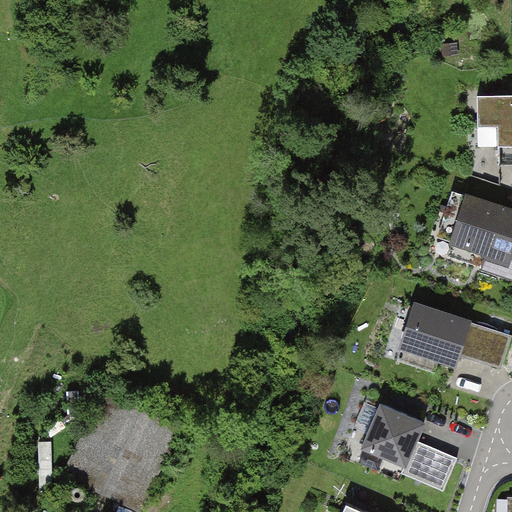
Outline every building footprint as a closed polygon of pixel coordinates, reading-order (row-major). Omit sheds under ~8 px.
[(511,102),(477,103),(478,137),(498,137),(498,152),(511,151),(511,102)] [(511,260),(511,215),(465,202),(451,247),(511,265),(511,260)] [(451,379),(468,331),(413,312),(396,359),(451,379)] [(499,376),(511,343),(471,329),(459,362),(499,376)] [(184,433),(107,395),(69,472),(146,510),(184,433)] [(409,457),(428,413),(384,395),(365,439),(409,457)] [(446,486),(459,455),(419,438),(407,469),(446,486)] [(387,511),(347,495),(339,511),(387,511)]
